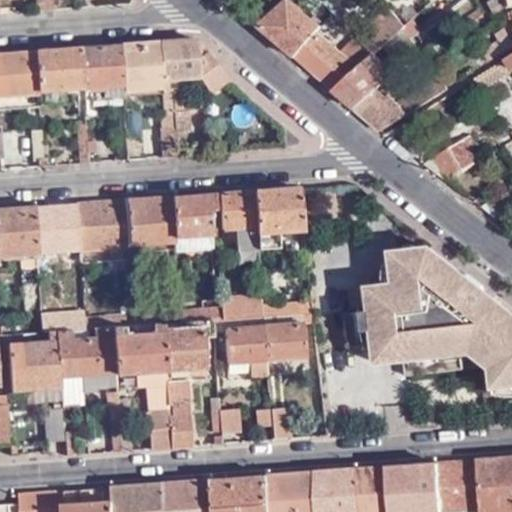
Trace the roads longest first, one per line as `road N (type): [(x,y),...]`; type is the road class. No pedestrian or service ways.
road 1 (residential): [(0,479),(511,440)]
road 2 (residential): [(372,164),(0,189)]
road 3 (residential): [(218,20),(0,34)]
road 4 (residential): [(372,164),(218,20)]
road 5 (residential): [(511,277),(372,164)]
